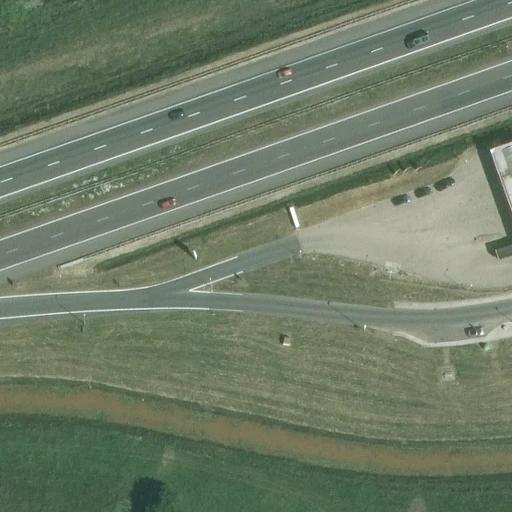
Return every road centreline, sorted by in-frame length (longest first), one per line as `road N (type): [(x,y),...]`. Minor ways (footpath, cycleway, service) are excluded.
road 1 (motorway): [(0,253),(511,73)]
road 2 (motorway): [(506,0),(0,175)]
road 3 (motorway): [(0,307),(158,298)]
